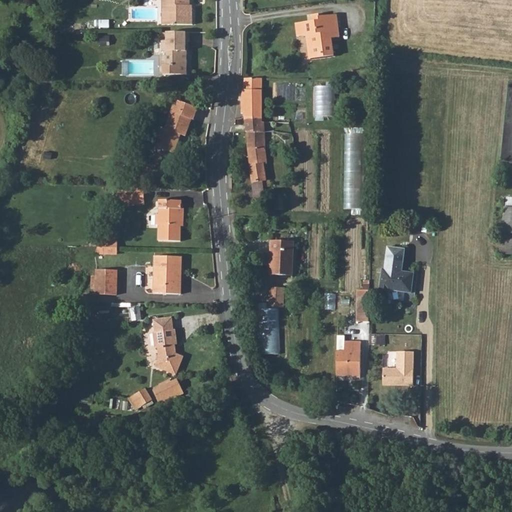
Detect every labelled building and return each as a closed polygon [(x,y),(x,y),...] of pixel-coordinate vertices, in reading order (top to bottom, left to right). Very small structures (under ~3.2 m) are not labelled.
[(188,0),(166,0),(167,15),(163,16),(163,26),(193,25),(193,11),(189,11),(188,0)] [(319,15),(312,16),(313,24),(295,25),(296,38),(304,37),(306,48),(310,47),(312,53),(321,52),(322,58),(332,56),(330,40),(338,39),(335,16),(319,18),(319,15)] [(192,45),(191,35),(170,35),(169,35),(169,66),(165,66),(165,76),(189,76),(189,65),(189,54),(185,54),(185,45),(192,45)] [(307,60),(322,58),(321,52),(312,53),(310,47),(306,48),(307,60)] [(245,113),(245,117),(262,116),(262,79),(245,78),(242,100),(242,114),(245,113)] [(197,109),(175,102),(166,131),(159,129),(150,160),(173,167),(183,136),(187,137),(192,119),(195,119),(197,109)] [(266,126),(266,122),(262,121),(262,116),(245,117),(247,148),(265,149),(263,127),(266,126)] [(346,126),(345,213),(364,213),(366,127),(346,126)] [(266,163),(265,149),(247,148),(253,198),(264,197),(263,188),(269,186),(268,179),(266,179),(262,164),(266,163)] [(143,208),(143,190),(118,190),(112,208),(143,208)] [(511,207),(511,197),(503,197),(503,207),(511,207)] [(178,201),(158,201),(159,214),(155,214),(156,227),(159,227),(160,241),(181,240),(180,220),(183,220),(182,207),(179,207),(178,201)] [(511,253),(511,207),(503,207),(499,253),(511,253)] [(99,253),(119,254),(119,238),(100,238),(99,253)] [(293,244),(271,243),(269,273),(292,274),(293,244)] [(401,274),(405,254),(388,251),(385,273),(383,272),(379,295),(389,296),(392,301),(399,302),(403,298),(404,293),(411,294),(414,276),(401,274)] [(182,257),(156,258),(157,295),(184,294),(182,257)] [(119,274),(99,275),(99,281),(96,282),(96,293),(99,293),(99,300),(120,299),(119,274)] [(284,288),(269,288),(268,307),(283,308),(284,288)] [(355,321),(370,322),(370,307),(369,290),(357,290),(355,321)] [(141,306),(131,307),(133,320),(142,319),(141,306)] [(169,320),(155,320),(155,334),(151,334),(152,348),(156,348),(156,357),(151,368),(172,379),(180,363),(171,357),(170,348),(174,348),(173,333),(169,334),(169,320)] [(386,333),(371,333),(371,343),(386,344),(386,333)] [(344,351),(335,352),(335,376),(350,376),(350,378),(360,378),(360,342),(345,341),(344,351)] [(386,389),(416,389),(416,356),(400,355),(400,373),(386,372),(386,389)] [(180,378),(154,386),(160,403),(185,394),(180,378)] [(130,400),(137,411),(148,404),(141,393),(130,400)]
